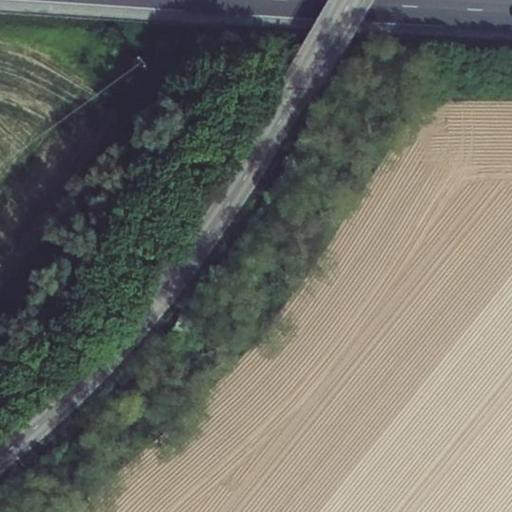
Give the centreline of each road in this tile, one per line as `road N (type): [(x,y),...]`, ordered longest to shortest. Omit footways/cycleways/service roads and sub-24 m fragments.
road 1 (tertiary): [(0,455),(89,375),(181,267),(349,0)]
road 2 (motorway): [(254,0),(511,14)]
